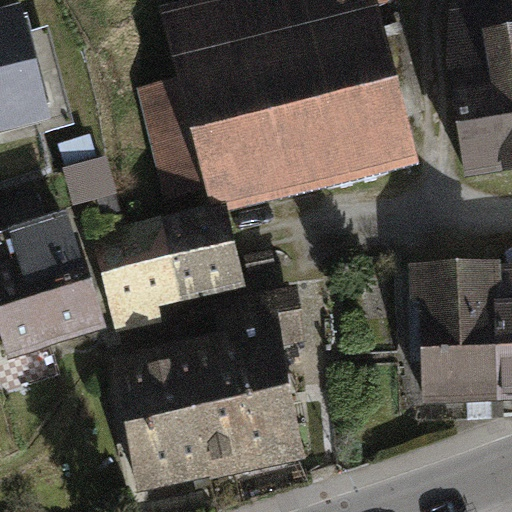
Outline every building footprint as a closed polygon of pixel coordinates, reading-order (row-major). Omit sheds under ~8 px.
[(185,0),(159,6),(176,81),(136,90),(162,203),(204,193),(208,209),(225,205),(416,160),(382,17),(392,15),(388,0),(185,0)] [(511,0),(483,0),(448,6),(448,65),(469,183),(511,176),(511,0)] [(0,16),(0,132),(53,119),(26,10),(0,16)] [(95,236),(118,336),(164,325),(160,309),(245,290),(225,205),(208,209),(95,236)] [(0,337),(7,361),(107,334),(77,236),(73,238),(66,213),(8,231),(11,243),(0,246),(0,337)] [(421,306),(425,408),(511,404),(511,267),(504,268),(503,262),(411,267),(412,306),(421,306)] [(108,356),(134,498),(304,467),(282,347),(306,343),(296,291),(213,306),(219,336),(108,356)]
